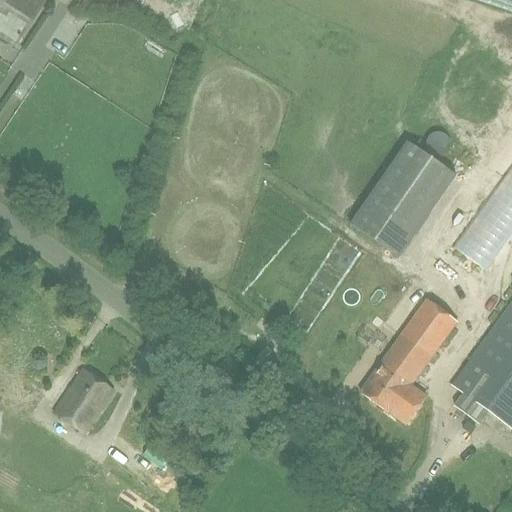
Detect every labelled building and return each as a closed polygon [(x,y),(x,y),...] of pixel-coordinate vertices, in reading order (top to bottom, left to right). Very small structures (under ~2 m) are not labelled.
[(48,0),(0,0),(0,38),(16,49),(48,0)] [(456,176),(449,171),(406,142),(348,224),(398,258),(456,176)] [(409,387),(456,324),(425,301),(378,365),(379,365),(358,394),(386,415),(387,414),(403,427),(425,399),(409,387)] [(511,431),(511,301),(450,386),(462,395),(453,408),(477,425),(486,413),(511,431)] [(0,380),(26,322),(11,315),(0,339),(0,380)] [(82,437),(111,392),(80,372),(51,417),(82,437)] [(0,429),(0,451),(72,480),(85,447),(22,422),(18,434),(1,427),(0,429)]
